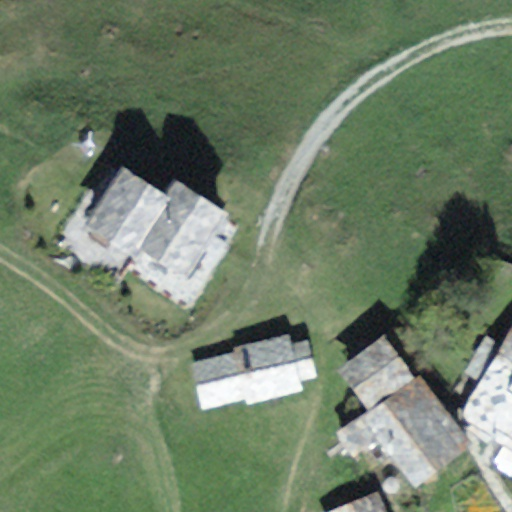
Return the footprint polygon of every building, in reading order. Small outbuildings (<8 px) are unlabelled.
[(160,186),(110,156),(73,216),(122,246),(160,186)] [(228,208),(173,176),(133,244),(188,276),(228,208)] [(511,316),(459,413),(511,441),(511,316)] [(301,384),(290,330),(188,351),(199,404),(301,384)] [(384,333),(342,364),(367,398),(409,368),(384,333)] [(367,398),(354,407),(407,481),(469,437),(416,363),(409,368),(367,398)] [(372,511),(367,495),(315,511),(372,511)]
